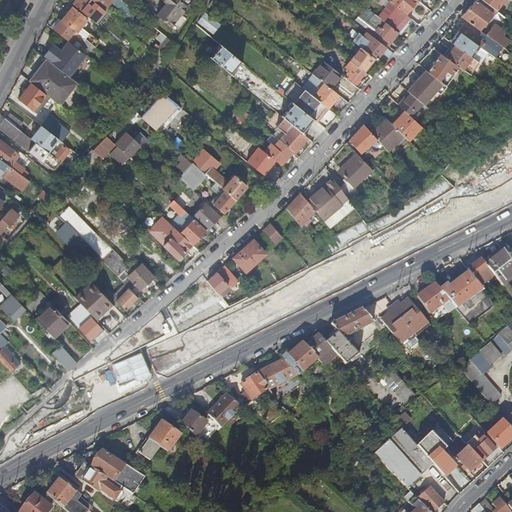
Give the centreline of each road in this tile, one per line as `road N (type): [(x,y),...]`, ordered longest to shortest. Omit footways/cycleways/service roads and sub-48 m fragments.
road 1 (secondary): [(511,211),(0,470)]
road 2 (residential): [(457,0),(290,185),(154,313),(72,374)]
road 3 (track): [(0,253),(76,159),(149,91),(205,0)]
